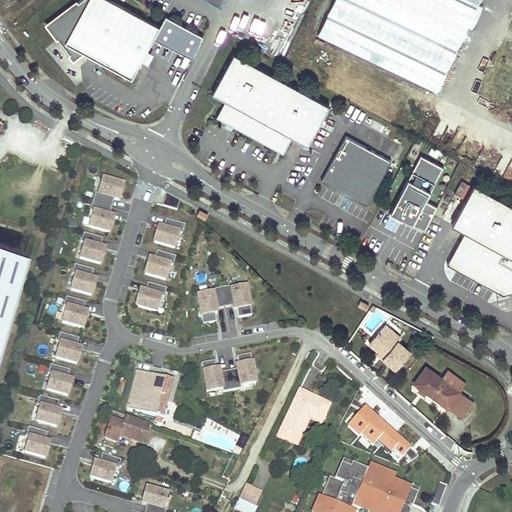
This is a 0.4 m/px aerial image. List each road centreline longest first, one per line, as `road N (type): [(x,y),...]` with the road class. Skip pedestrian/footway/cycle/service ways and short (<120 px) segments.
road 1 (unclassified): [(156,152),(511,357)]
road 2 (residential): [(468,472),(311,335),(293,331),(184,351),(120,335)]
road 3 (track): [(224,511),(311,335)]
road 4 (unclassified): [(0,45),(42,94),(156,152)]
road 5 (residential): [(120,335),(111,299),(156,152)]
road 6 (residential): [(120,335),(62,489)]
